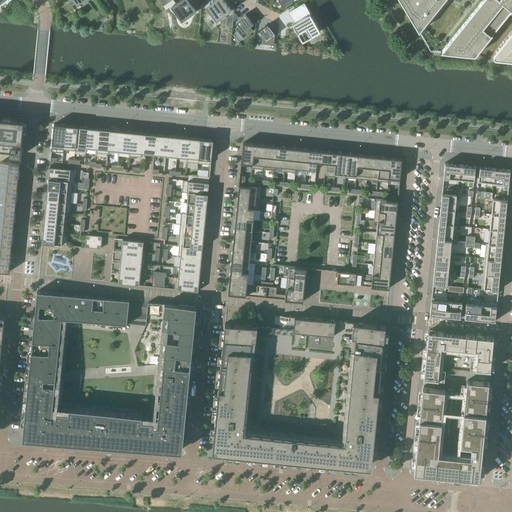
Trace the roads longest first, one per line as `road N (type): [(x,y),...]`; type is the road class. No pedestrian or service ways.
road 1 (residential): [(4,449),(35,106)]
road 2 (residential): [(190,464),(222,125)]
road 3 (residential): [(412,144),(378,482)]
road 4 (residential): [(404,484),(437,146)]
road 5 (residential): [(511,236),(486,493)]
road 6 (residential): [(222,125),(412,144)]
road 7 (residential): [(378,482),(190,464)]
road 8 (residential): [(187,491),(375,508)]
road 9 (residential): [(35,106),(222,125)]
road 10 (residential): [(190,464),(4,449)]
road 11 (residential): [(2,476),(187,491)]
road 12 (unknown): [(344,421),(343,356),(273,352)]
